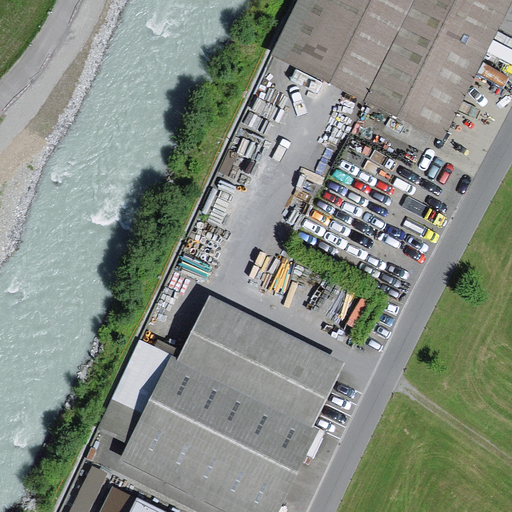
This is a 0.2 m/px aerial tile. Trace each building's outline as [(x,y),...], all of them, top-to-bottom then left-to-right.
[(330,0),(299,62),(435,130),(499,0),(330,0)] [(186,363),(179,359),(178,360),(313,427),(339,373),(212,310),(186,363)] [(133,450),(258,511),(270,511),(313,427),(178,360),(133,450)] [(70,511),(87,511),(107,473),(93,466),(70,511)] [(118,511),(126,491),(112,486),(101,511),(118,511)] [(157,511),(136,501),(130,511),(157,511)]
